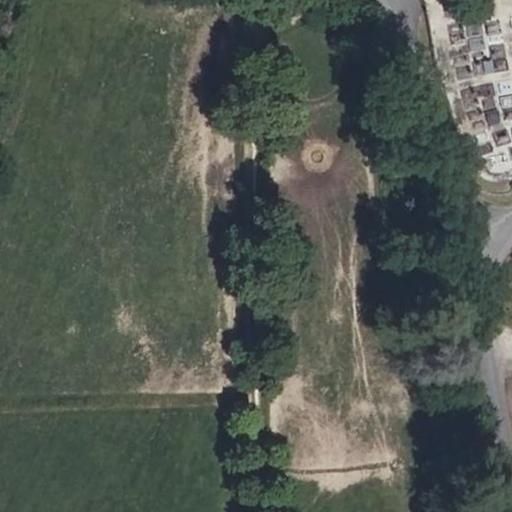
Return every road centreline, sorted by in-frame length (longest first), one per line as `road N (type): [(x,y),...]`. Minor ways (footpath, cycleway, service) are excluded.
road 1 (unclassified): [(403,0),(456,190),(466,212),(498,242)]
road 2 (unclassified): [(498,242),(486,297),(490,357),(511,449)]
